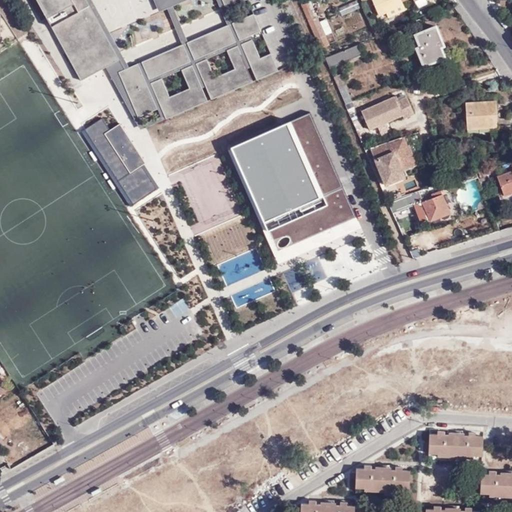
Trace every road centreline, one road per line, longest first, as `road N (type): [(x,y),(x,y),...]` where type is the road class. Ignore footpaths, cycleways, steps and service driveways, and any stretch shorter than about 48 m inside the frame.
road 1 (secondary): [(0,505),(344,317),(511,256)]
road 2 (secondary): [(511,245),(315,313),(0,488)]
road 3 (unknown): [(429,270),(399,230),(298,0)]
road 4 (residential): [(265,511),(425,417),(511,421)]
road 5 (unknown): [(69,449),(72,391),(169,328),(226,313)]
road 6 (unknown): [(226,313),(195,157),(233,136)]
